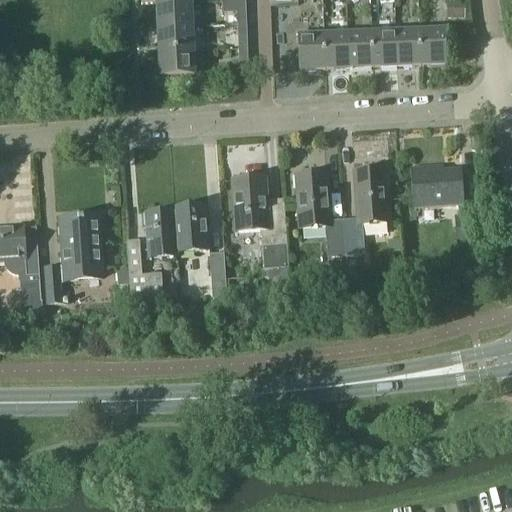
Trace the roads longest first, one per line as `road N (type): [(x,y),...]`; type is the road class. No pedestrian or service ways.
road 1 (secondary): [(511,358),(268,394),(0,400)]
road 2 (residential): [(267,121),(0,144)]
road 3 (residential): [(501,104),(267,121)]
road 4 (residential): [(267,121),(261,0)]
